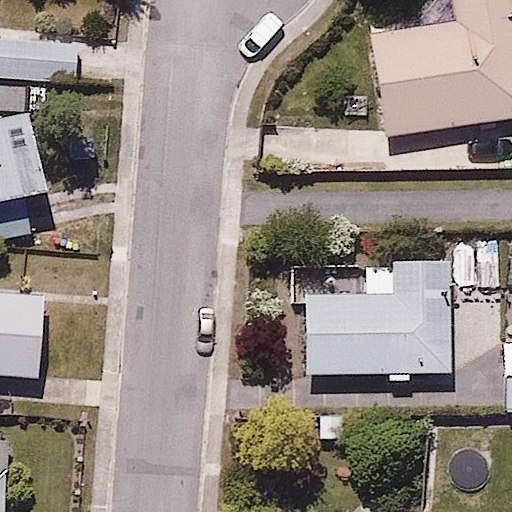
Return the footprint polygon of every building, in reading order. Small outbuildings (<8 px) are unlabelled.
[(365,33),(384,135),(511,111),(511,0),(424,0),(429,21),(365,33)] [(0,33),(0,77),(80,79),(81,35),(0,33)] [(0,210),(44,197),(19,117),(0,122),(0,210)] [(450,370),(450,255),(369,255),(369,288),(306,288),(307,371),(450,370)] [(0,301),(0,382),(31,385),(36,304),(0,301)] [(511,334),(503,334),(502,400),(511,400),(511,334)]
